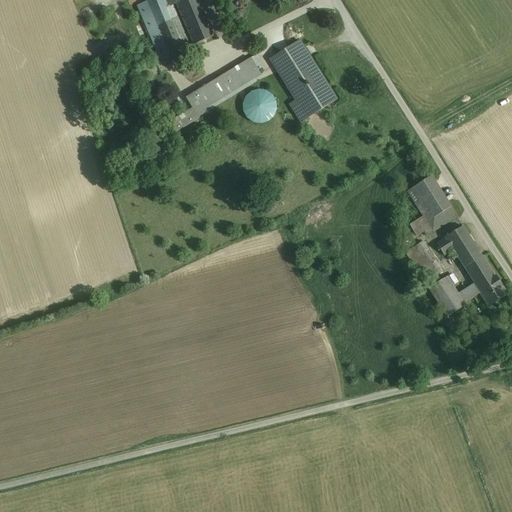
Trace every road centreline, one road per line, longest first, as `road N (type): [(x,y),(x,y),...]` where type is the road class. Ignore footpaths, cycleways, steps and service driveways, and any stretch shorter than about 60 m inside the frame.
road 1 (unclassified): [(511,363),(0,486)]
road 2 (unclassified): [(335,0),(511,276)]
